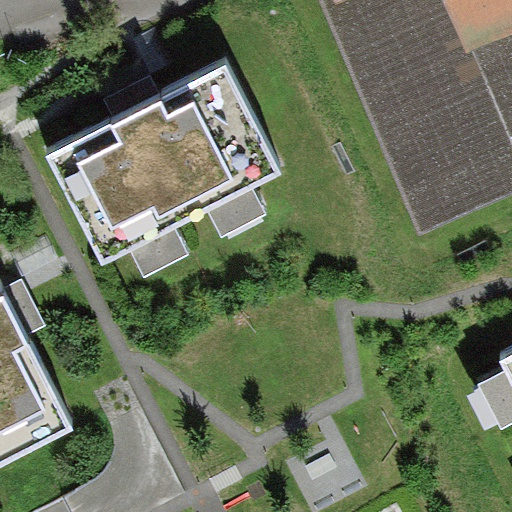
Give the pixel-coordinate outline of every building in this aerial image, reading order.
[(330,0),(427,222),(511,185),(511,12),(471,31),(457,0),(330,0)] [(511,0),(457,0),(471,31),(511,12),(511,0)] [(284,163),(228,54),(47,146),(103,256),(284,163)] [(0,270),(0,457),(76,419),(0,270)] [(511,344),(500,351),(511,373),(511,344)]
